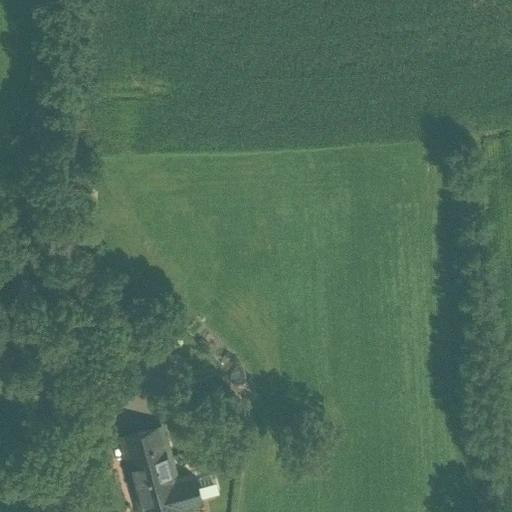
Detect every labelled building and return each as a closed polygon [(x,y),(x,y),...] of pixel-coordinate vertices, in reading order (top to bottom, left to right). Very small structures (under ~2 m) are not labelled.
[(93,190),(77,190),(77,216),(94,216),(93,190)] [(135,357),(104,338),(86,368),(117,387),(135,357)] [(95,379),(76,377),(73,401),(92,403),(95,379)] [(163,426),(123,437),(139,493),(137,494),(142,511),(157,511),(184,505),(184,504),(199,500),(202,495),(197,477),(192,474),(177,478),(163,426)] [(91,446),(76,446),(76,472),(92,471),(91,446)]
